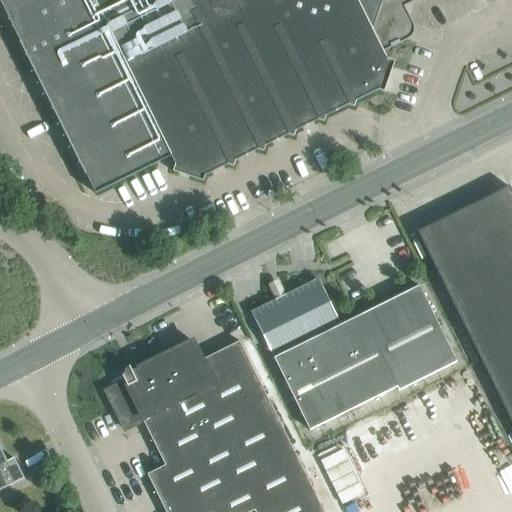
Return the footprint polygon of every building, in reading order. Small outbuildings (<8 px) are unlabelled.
[(0,0),(0,1),(20,42),(19,42),(85,175),(87,175),(96,193),(171,156),(176,165),(174,171),(203,181),(205,176),(228,164),(233,166),(235,161),(258,149),(263,151),(265,146),(288,135),(293,137),(295,131),(318,120),(323,122),(325,116),(348,105),(353,107),(355,101),(378,90),(383,92),(393,63),(387,61),(380,45),(396,37),(402,19),(397,10),(383,17),(373,0),(0,0)] [(415,0),(373,0),(383,17),(397,10),(415,0)] [(511,423),(511,193),(508,187),(417,231),(511,423)] [(418,286),(361,315),(341,325),(318,280),(285,296),(282,290),(274,294),(277,300),(252,313),(310,430),(397,386),(399,390),(456,360),(418,286)] [(324,511),(239,341),(202,360),(193,341),(139,367),(140,369),(133,373),(129,366),(128,367),(126,369),(124,372),(123,375),(122,376),(125,382),(106,391),(125,430),(143,421),(165,465),(147,474),(165,511),(251,511),(254,511),(255,511),(324,511)] [(0,489),(24,478),(14,458),(7,462),(0,448),(0,489)]
